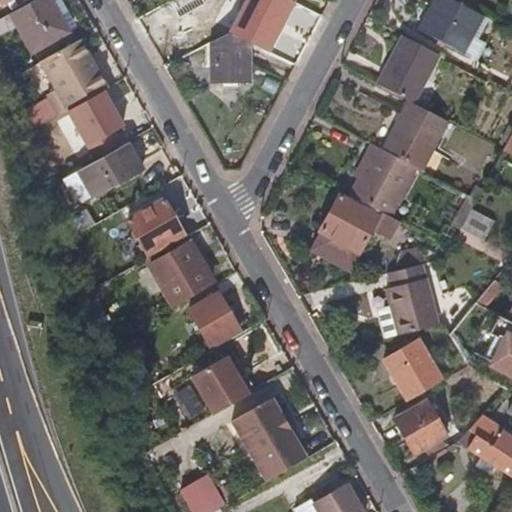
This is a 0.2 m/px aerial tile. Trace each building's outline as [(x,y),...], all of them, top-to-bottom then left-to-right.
[(68,34),(47,0),(37,0),(3,21),(27,59),(68,34)] [(464,55),(484,17),(451,0),(435,0),(418,31),(464,55)] [(228,34),(213,11),(201,20),(215,42),(228,34)] [(479,63),(488,47),(480,43),(491,21),(484,17),(464,55),(479,63)] [(203,45),(196,31),(186,37),(194,50),(203,45)] [(186,37),(185,35),(169,44),(177,59),(194,50),(186,37)] [(252,83),(248,44),(229,35),(202,49),(206,87),(252,83)] [(414,106),(440,55),(404,36),(377,86),(407,102),(414,106)] [(59,111),(63,117),(107,90),(90,61),(99,55),(89,38),(79,44),(79,43),(41,65),(66,106),(59,111)] [(63,117),(59,111),(52,99),(35,110),(45,127),(63,117)] [(421,172),(446,122),(414,106),(407,102),(383,152),(416,169),(421,172)] [(388,221),(416,169),(383,152),(371,145),(363,160),(367,162),(355,184),(347,199),(382,218),(388,221)] [(78,209),(142,170),(128,146),(63,186),(78,209)] [(87,167),(97,161),(93,153),(83,159),(87,167)] [(355,184),(367,162),(363,160),(351,182),(355,184)] [(471,212),(477,201),(469,197),(451,229),(459,233),(459,232),(461,233),(471,212)] [(183,234),(162,200),(128,220),(149,255),(183,234)] [(319,238),(309,257),(345,275),(367,233),(387,244),(397,226),(388,221),(382,218),(380,222),(337,200),(318,237),(319,238)] [(65,246),(91,230),(99,225),(91,212),(76,221),(73,216),(57,226),(65,246)] [(484,245),(495,225),(471,212),(461,233),(484,245)] [(102,248),(91,230),(65,246),(72,266),(84,259),(102,248)] [(212,280),(202,265),(198,267),(184,243),(153,262),(177,302),(212,280)] [(432,326),(420,270),(385,278),(387,290),(383,293),(392,337),(432,326)] [(504,290),(494,281),(488,289),(498,298),(504,290)] [(487,311),(498,298),(488,289),(476,305),(485,310),(487,311)] [(238,330),(216,293),(182,314),(205,350),(238,330)] [(119,336),(105,310),(94,316),(105,344),(119,336)] [(496,331),(503,320),(487,311),(485,310),(478,320),(496,331)] [(500,380),(511,365),(511,341),(504,335),(492,349),(486,344),(474,358),(500,380)] [(442,382),(417,341),(384,360),(407,402),(442,382)] [(248,396),(224,359),(190,380),(213,417),(248,396)] [(445,435),(426,402),(395,420),(413,454),(445,435)] [(511,481),(511,480),(511,433),(502,426),(499,430),(479,419),(459,441),(453,445),(478,460),(474,468),(490,477),(494,470),(511,481)] [(360,511),(345,485),(332,493),(315,503),(312,505),(309,501),(293,511),(360,511)] [(315,503),(332,493),(330,490),(314,501),(315,503)]
